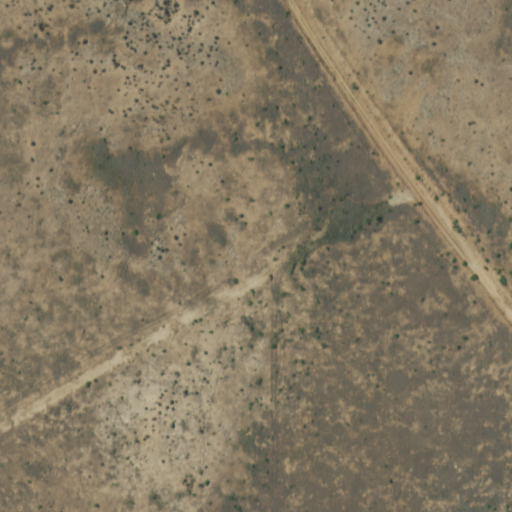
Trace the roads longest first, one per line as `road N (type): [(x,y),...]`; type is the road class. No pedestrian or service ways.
road 1 (residential): [(424,182),(0,422)]
road 2 (residential): [(305,0),(424,182),(511,296)]
